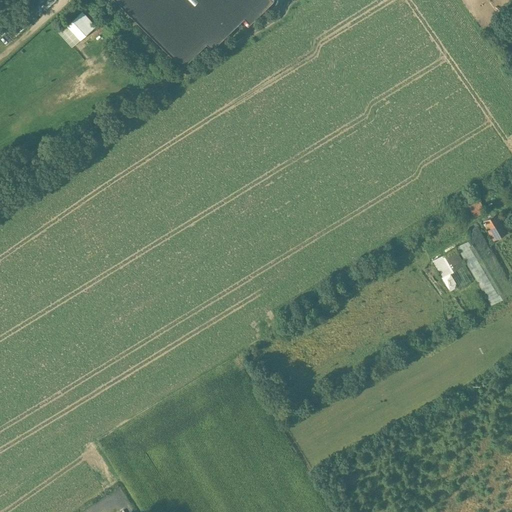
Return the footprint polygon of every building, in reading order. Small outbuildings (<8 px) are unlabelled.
[(273,0),(116,0),(182,67),(206,44),(212,49),(244,18),(249,23),(273,0)] [(82,12),(69,23),(83,38),(95,28),(82,12)] [(481,209),(469,215),(475,225),(486,219),(481,209)] [(499,221),(483,230),(494,248),(511,237),(511,235),(510,231),(506,233),(499,221)] [(511,295),(511,289),(479,234),(457,247),(492,307),(511,295)] [(454,248),(432,262),(442,279),(465,266),(454,248)]
